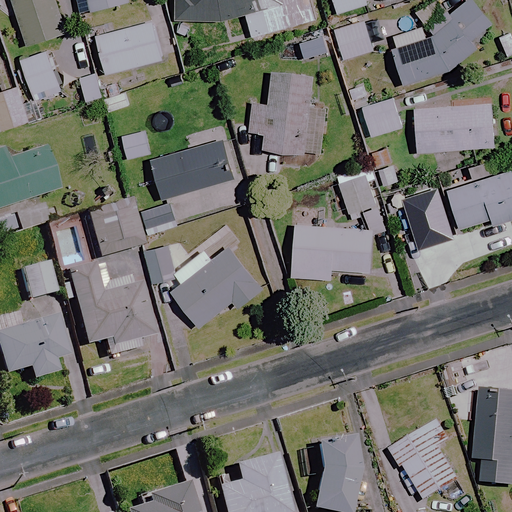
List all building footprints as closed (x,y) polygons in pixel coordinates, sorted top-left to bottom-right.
[(68,35),(57,0),(13,0),(27,47),(68,35)] [(130,4),(128,0),(86,0),(90,14),(130,4)] [(175,0),(175,21),(223,23),(246,16),(253,40),(317,22),(310,0),(175,0)] [(368,6),(365,0),(331,0),(337,16),(368,6)] [(405,89),(452,72),(480,48),(473,39),(496,19),(479,0),(469,0),(451,16),(437,0),(434,0),(416,15),(434,36),(429,40),(392,53),(405,89)] [(164,61),(153,20),(95,35),(105,76),(164,61)] [(374,52),(365,21),(334,30),(343,61),(374,52)] [(328,54),(322,37),(299,44),(304,61),(328,54)] [(62,92),(48,51),(20,60),(34,101),(62,92)] [(103,98),(95,73),(79,78),(87,103),(103,98)] [(311,82),(271,79),(269,110),(252,109),(250,134),(264,135),(263,152),(323,156),(327,111),(309,110),(311,82)] [(28,123),(17,88),(0,92),(0,127),(1,131),(28,123)] [(403,129),(394,98),(362,108),(371,138),(403,129)] [(496,148),(492,105),(415,111),(418,153),(496,148)] [(152,155),(147,132),(122,137),(127,160),(152,155)] [(162,200),(227,182),(223,168),(232,165),(225,140),(151,161),(162,200)] [(398,184),(387,148),(372,153),(383,188),(398,184)] [(0,209),(58,192),(44,149),(4,162),(1,151),(0,151),(0,209)] [(379,204),(368,170),(337,181),(348,215),(379,204)] [(511,221),(511,171),(448,191),(460,230),(491,221),(493,227),(511,221)] [(140,247),(128,202),(83,214),(95,260),(140,247)] [(177,227),(170,204),(141,212),(148,236),(177,227)] [(438,239),(432,213),(412,218),(418,244),(438,239)] [(373,232),(296,226),(292,277),(331,280),(332,270),(370,273),(373,232)] [(264,289),(229,242),(210,256),(205,251),(174,274),(182,284),(172,292),(199,328),(233,302),(238,309),(264,289)] [(173,280),(166,249),(142,255),(149,285),(173,280)] [(54,295),(47,262),(19,269),(27,301),(54,295)] [(98,294),(90,264),(64,270),(82,347),(101,342),(105,359),(151,348),(135,284),(98,294)] [(64,358),(55,320),(0,332),(0,366),(2,375),(25,370),(27,381),(54,375),(51,360),(64,358)] [(511,392),(478,390),(472,460),(484,461),(482,483),(511,485),(511,392)] [(450,442),(437,422),(394,449),(426,501),(460,480),(440,448),(450,442)] [(349,511),(362,446),(321,438),(315,465),(319,466),(311,511),(314,511),(349,511)] [(285,511),(271,456),(232,466),(237,483),(214,489),(220,511),(285,511)] [(196,511),(189,489),(151,500),(154,508),(141,511),(196,511)]
